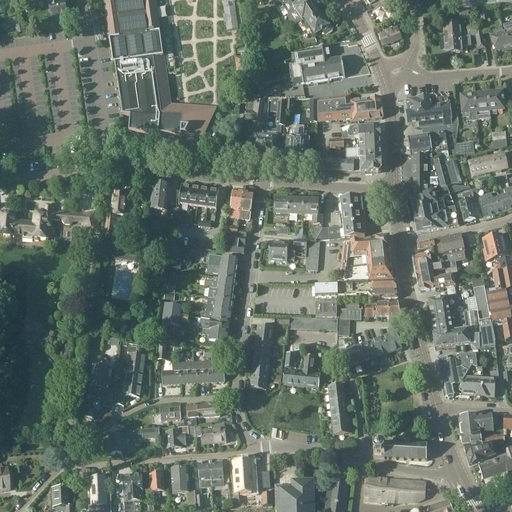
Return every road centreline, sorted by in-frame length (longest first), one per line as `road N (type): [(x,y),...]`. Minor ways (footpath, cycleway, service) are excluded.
road 1 (residential): [(231,397),(260,181)]
road 2 (residential): [(261,448),(64,462)]
road 3 (residential): [(231,397),(151,402),(110,421),(64,462)]
road 4 (residential): [(106,171),(81,0)]
road 5 (tertiary): [(437,409),(400,244)]
road 6 (residential): [(360,459),(356,393),(328,344),(292,338)]
road 7 (residential): [(260,181),(106,171)]
road 8 (residential): [(394,189),(260,181)]
